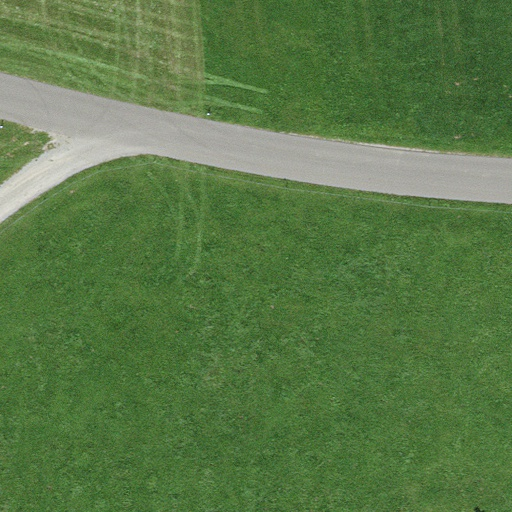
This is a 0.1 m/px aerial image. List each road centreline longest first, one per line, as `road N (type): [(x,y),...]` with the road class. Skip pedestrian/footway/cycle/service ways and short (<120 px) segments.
road 1 (unclassified): [(0,96),(102,125),(394,181),(511,190)]
road 2 (track): [(102,125),(0,218)]
